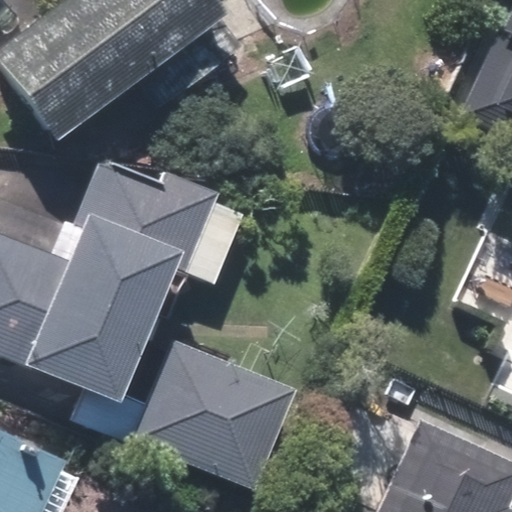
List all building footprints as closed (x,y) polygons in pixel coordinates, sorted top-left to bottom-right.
[(198,25),(179,0),(60,0),(0,45),(0,110),(30,150),(198,25)] [(511,0),(509,0),(458,113),(511,138),(511,0)] [(97,412),(152,278),(192,294),(222,219),(88,165),(57,243),(47,266),(0,246),(0,372),(6,375),(97,412)] [(511,340),(494,381),(511,388),(511,340)] [(277,394),(161,348),(121,447),(237,493),(277,394)] [(511,471),(409,423),(366,511),(494,511),(511,473),(511,471)] [(0,511),(22,511),(39,476),(0,458),(0,511)]
